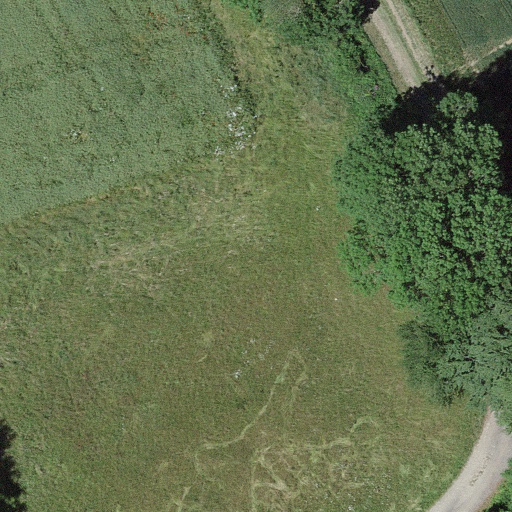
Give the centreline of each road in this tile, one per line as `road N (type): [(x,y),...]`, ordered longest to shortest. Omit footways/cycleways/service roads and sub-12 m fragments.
road 1 (track): [(511,292),(467,184),(366,0)]
road 2 (track): [(431,511),(462,491),(511,406),(511,385)]
